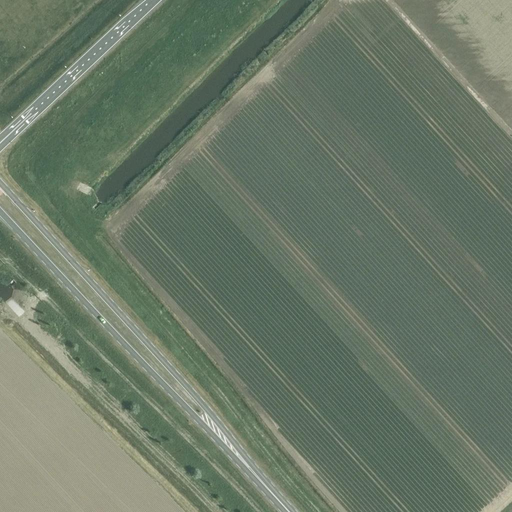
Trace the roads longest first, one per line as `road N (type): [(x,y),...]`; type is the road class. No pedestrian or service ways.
road 1 (secondary): [(224,441),(206,410),(0,183)]
road 2 (secondary): [(0,212),(135,360),(224,441)]
road 3 (motorway): [(155,0),(5,143)]
